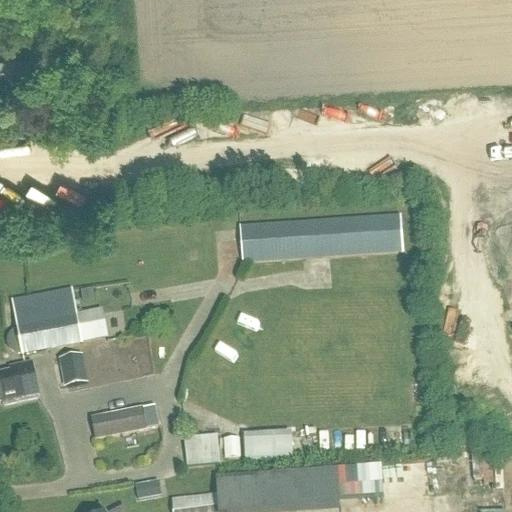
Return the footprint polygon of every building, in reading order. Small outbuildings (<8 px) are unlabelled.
[(41,48),(42,29),(28,28),(27,47),(41,48)] [(0,94),(32,92),(30,58),(0,59),(0,94)] [(52,75),(38,76),(39,92),(53,91),(52,75)] [(243,268),(403,257),(400,221),(240,232),(243,268)] [(13,304),(16,322),(24,360),(83,348),(82,343),(106,339),(101,316),(78,320),(73,293),(13,304)] [(77,356),(53,360),(58,389),(82,385),(77,356)] [(4,410),(40,401),(31,366),(11,371),(12,374),(0,377),(0,406),(3,406),(4,410)] [(97,442),(160,430),(157,410),(94,421),(97,442)] [(283,434),(234,437),(235,463),(284,460),(283,434)] [(187,470),(220,467),(217,440),(185,443),(187,470)] [(233,441),(219,441),(220,460),(234,460),(233,441)] [(130,487),(132,502),(156,498),(154,483),(130,487)] [(173,503),(173,511),(220,511),(219,497),(173,503)]
